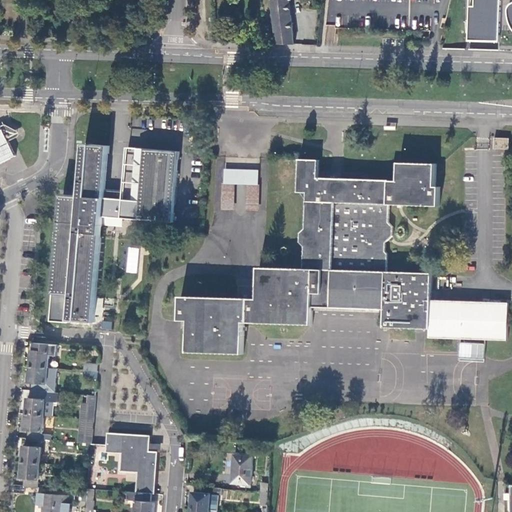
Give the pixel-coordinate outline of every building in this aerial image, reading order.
[(272,0),(278,44),(294,44),(289,0),(272,0)] [(511,0),(468,0),(467,40),(499,42),(498,0),(511,0),(511,4),(509,7),(507,11),(507,16),(509,23),(511,29),(511,0)] [(8,140),(9,139),(4,128),(0,130),(0,164),(11,159),(11,158),(16,156),(8,140)] [(510,148),(510,143),(510,137),(496,137),(496,148),(508,148),(510,148)] [(111,145),(86,143),(85,150),(110,153),(111,145)] [(110,197),(82,195),(63,193),(54,292),(73,294),(70,319),(95,321),(104,215),(174,222),(180,151),(129,146),(125,190),(124,199),(120,198),(120,193),(111,192),(110,197)] [(110,153),(85,150),(82,195),(110,197),(111,192),(120,193),(120,198),(124,199),(125,190),(107,188),(110,153)] [(320,159),(300,159),(300,192),(308,192),(307,228),(303,232),(302,241),(307,246),(306,268),(259,266),(258,298),(181,295),(180,318),(190,319),(189,349),(245,351),(246,320),(313,322),(314,305),(386,307),(385,326),(431,327),(431,335),(508,338),(509,302),(432,299),(433,273),(388,271),(389,253),(387,251),(387,243),(394,236),(394,226),(391,221),(391,204),(441,206),(441,186),(437,186),(438,164),(400,162),(400,180),(319,177),(320,159)] [(260,170),(226,169),(225,183),(224,183),(223,210),(236,210),(236,184),(248,184),(247,211),(260,211),(261,184),(260,184),(260,170)] [(101,328),(111,329),(112,322),(102,320),(101,328)] [(457,359),(483,361),(484,344),(459,341),(457,359)] [(33,342),(31,366),(49,367),(50,355),(58,355),(59,344),(33,342)] [(98,371),(99,364),(85,363),(85,370),(98,371)] [(33,381),(33,390),(56,392),(58,368),(49,367),(31,366),(29,381),(33,381)] [(85,370),(84,378),(97,379),(98,371),(85,370)] [(29,397),(28,413),(45,415),(53,415),(54,401),(59,401),(59,392),(56,392),(33,390),(32,397),(29,397)] [(94,419),(96,395),(88,394),(87,404),(82,404),(81,418),(94,419)] [(45,415),(28,413),(26,429),(29,429),(29,437),(42,439),(51,439),(52,434),(42,433),(42,430),(44,430),(45,415)] [(79,442),(92,443),(94,419),(81,418),(79,442)] [(156,494),(160,452),(151,451),(152,444),(152,436),(109,432),(107,451),(123,453),(122,471),(139,472),(137,492),(152,493),(156,494)] [(23,461),(41,462),(42,446),(41,446),(42,439),(29,437),(28,445),(24,445),(23,461)] [(163,452),(163,445),(152,444),(151,451),(160,452),(163,452)] [(235,485),(248,486),(248,484),(252,484),(254,455),(236,454),(234,483),(235,483),(235,485)] [(40,478),(41,462),(23,461),(22,477),(26,477),(25,485),(38,486),(39,478),(40,478)] [(212,487),(198,485),(197,492),(194,491),(193,508),(211,509),(212,487)] [(221,487),(212,487),(211,509),(219,510),(221,487)] [(88,490),(73,489),(72,499),(87,500),(88,490)] [(151,501),(152,493),(137,492),(128,491),(128,499),(137,500),(135,511),(154,511),(155,501),(151,501)] [(69,495),(38,492),(37,504),(43,505),(42,511),(62,511),(63,507),(66,508),(67,502),(68,502),(69,495)]
